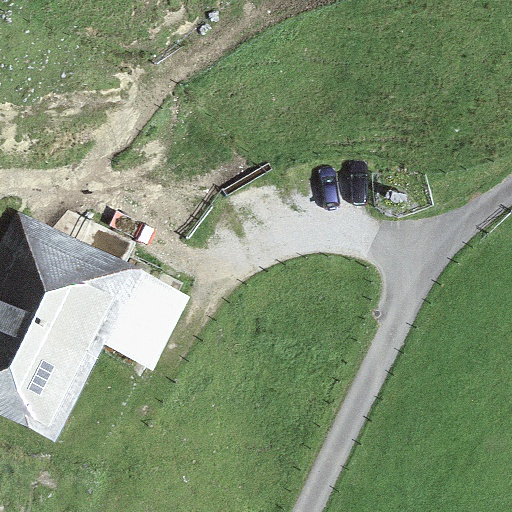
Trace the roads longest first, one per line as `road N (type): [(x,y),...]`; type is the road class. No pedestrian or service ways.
road 1 (track): [(422,261),(372,240),(338,237),(304,237),(206,263),(166,258),(102,174),(111,147),(161,87),(220,42),(304,0)]
road 2 (track): [(305,511),(422,261)]
